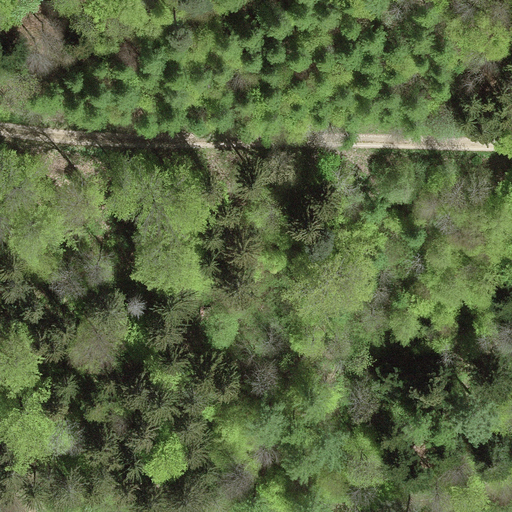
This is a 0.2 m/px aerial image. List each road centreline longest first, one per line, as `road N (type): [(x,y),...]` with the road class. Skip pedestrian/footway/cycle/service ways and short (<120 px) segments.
road 1 (track): [(0,471),(369,504),(511,485)]
road 2 (track): [(511,141),(0,130)]
road 3 (track): [(0,92),(230,0)]
